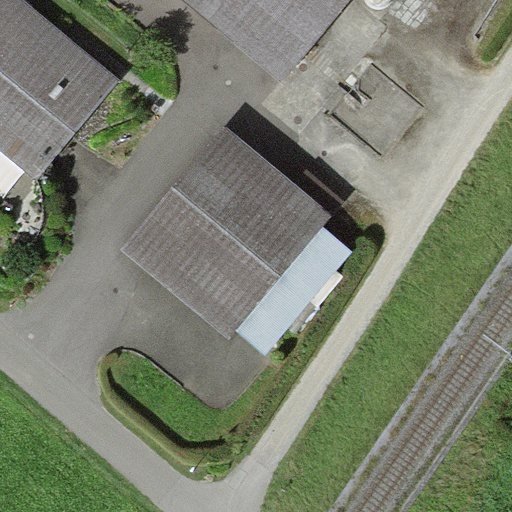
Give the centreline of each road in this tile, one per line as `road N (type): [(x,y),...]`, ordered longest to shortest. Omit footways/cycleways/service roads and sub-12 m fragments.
road 1 (track): [(511,78),(234,511)]
road 2 (track): [(203,511),(0,341)]
